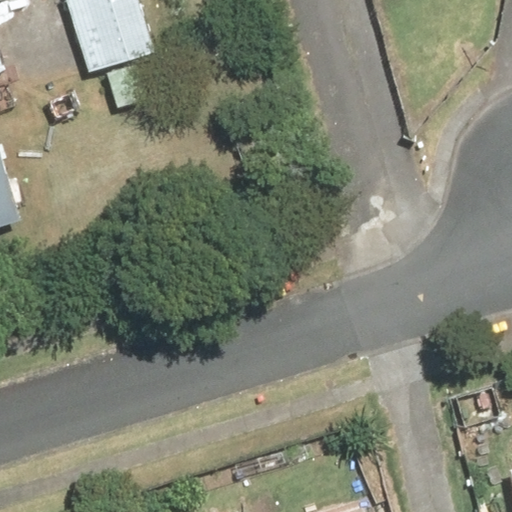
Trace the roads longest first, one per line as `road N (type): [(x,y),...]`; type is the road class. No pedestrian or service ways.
road 1 (residential): [(511,239),(487,259),(0,416)]
road 2 (unknown): [(383,293),(300,0)]
